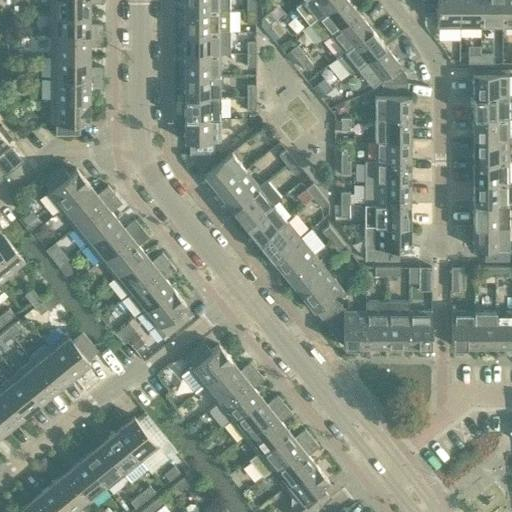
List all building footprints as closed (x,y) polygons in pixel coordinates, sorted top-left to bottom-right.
[(49,0),(50,13),(88,13),(88,3),(102,3),(102,0),(49,0)] [(183,0),(184,10),(228,10),(228,0),(183,0)] [(245,0),(246,10),(255,10),(254,0),(245,0)] [(302,0),(294,6),(308,23),(336,0),(302,0)] [(322,40),(329,33),(356,11),(347,0),(336,0),(308,23),(322,40)] [(423,0),(423,1),(423,10),(436,10),(436,27),(459,27),(458,0),(423,0)] [(458,0),(459,27),(480,27),(479,0),(458,0)] [(479,0),(480,27),(502,27),(501,0),(479,0)] [(511,0),(501,0),(502,27),(511,27),(511,0)] [(184,10),(184,32),(229,32),(228,10),(184,10)] [(255,10),(246,10),(246,22),(255,22),(255,10)] [(262,16),(270,26),(276,21),(269,11),(262,16)] [(329,33),(343,50),(370,28),(356,11),(329,33)] [(50,13),(50,34),(102,35),(102,23),(88,23),(88,13),(50,13)] [(276,21),(270,26),(278,36),(284,30),(276,21)] [(343,50),(357,67),(384,45),(370,28),(343,50)] [(184,32),(184,53),(219,54),(229,53),(229,32),(184,32)] [(50,34),(50,56),(88,56),(88,46),(102,46),(102,35),(50,34)] [(246,41),(246,53),(255,53),(255,41),(246,41)] [(289,50),(297,60),(304,54),(296,44),(289,50)] [(371,85),(378,79),(380,82),(405,82),(405,74),(397,64),(398,63),(384,45),(357,67),(371,85)] [(184,53),(184,75),(219,75),(219,54),(184,53)] [(255,53),(246,53),(246,66),(255,66),(255,53)] [(304,54),(297,60),(305,70),(312,64),(304,54)] [(467,63),(480,63),(480,54),(467,54),(467,63)] [(480,54),(480,63),(493,63),(493,54),(480,54)] [(50,56),(50,78),(102,78),(102,66),(88,67),(88,56),(50,56)] [(473,73),(473,96),(507,96),(507,73),(473,73)] [(184,75),(184,97),(219,97),(219,75),(184,75)] [(50,78),(50,99),(88,99),(88,89),(102,89),(102,78),(50,78)] [(316,84),(324,93),(331,88),(323,78),(316,84)] [(374,95),(374,117),(409,117),(409,95),(405,95),(405,82),(380,82),(381,95),(374,95)] [(246,84),(246,96),(255,96),(255,84),(246,84)] [(255,96),(246,96),(246,109),(255,109),(255,96)] [(473,96),(473,117),(507,117),(507,96),(473,96)] [(184,97),(184,118),(219,118),(219,97),(184,97)] [(50,122),(54,122),(54,134),(78,134),(78,122),(88,122),(88,99),(50,99),(50,122)] [(340,117),(340,130),(349,130),(348,117),(340,117)] [(374,117),(374,139),(409,139),(409,117),(374,117)] [(473,117),(473,139),(507,139),(507,117),(473,117)] [(184,141),(189,141),(188,153),(213,153),(213,141),(219,141),(219,118),(184,118),(184,141)] [(374,139),(374,161),(408,161),(409,139),(374,139)] [(473,139),(472,160),(507,161),(507,139),(473,139)] [(340,148),(340,160),(349,160),(349,148),(340,148)] [(278,155),(286,164),(293,159),(285,149),(278,155)] [(203,174),(218,192),(245,170),(230,152),(203,174)] [(213,159),(213,153),(188,153),(188,155),(200,169),(202,167),(213,159)] [(0,156),(0,168),(4,173),(9,169),(9,166),(2,156),(0,156)] [(293,159),(286,164),(294,174),(300,169),(293,159)] [(349,160),(340,160),(340,173),(349,173),(349,160)] [(472,160),(472,182),(507,182),(507,161),(472,160)] [(364,161),(364,182),(408,182),(408,161),(374,161),(364,161)] [(45,192),(59,210),(89,186),(75,168),(68,174),(60,164),(41,179),(49,189),(45,192)] [(218,192),(231,208),(258,186),(245,170),(218,192)] [(231,208),(245,225),(272,203),(280,197),(266,180),(258,186),(231,208)] [(364,182),(364,204),(408,204),(408,182),(364,182)] [(472,182),(472,204),(507,204),(511,203),(511,182),(507,182),(472,182)] [(305,188),(313,198),(320,192),(312,183),(305,188)] [(59,210),(73,226),(114,194),(107,185),(96,194),(89,186),(59,210)] [(340,191),(340,204),(349,204),(349,191),(340,191)] [(320,192),(313,198),(321,208),(328,202),(320,192)] [(73,226),(87,243),(117,219),(110,211),(121,202),(114,194),(73,226)] [(245,225),(258,242),(285,220),(272,203),(245,225)] [(349,204),(340,204),(340,216),(349,216),(349,204)] [(364,204),(364,225),(408,225),(408,204),(364,204)] [(472,204),(472,225),(507,225),(507,204),(472,204)] [(87,243),(100,260),(141,227),(134,218),(123,227),(117,219),(87,243)] [(258,242),(272,259),(299,237),(285,220),(258,242)] [(321,231),(329,240),(336,235),(328,225),(321,231)] [(364,225),(363,248),(363,260),(374,260),(373,260),(398,260),(398,248),(408,248),(408,225),(364,225)] [(507,225),(472,225),(472,248),(483,248),(483,260),(507,260),(507,225)] [(100,260),(114,277),(144,253),(137,245),(148,236),(141,227),(100,260)] [(2,234),(0,235),(0,281),(24,262),(2,234)] [(336,235),(329,240),(337,250),(344,245),(336,235)] [(272,259),(286,276),(313,254),(299,237),(272,259)] [(114,277),(127,294),(168,261),(161,252),(150,261),(144,253),(114,277)] [(286,276),(299,292),(326,270),(313,254),(286,276)] [(127,294),(141,310),(171,286),(164,278),(175,270),(168,261),(127,294)] [(374,275),(386,275),(386,266),(374,266),(374,275)] [(386,266),(386,275),(399,275),(399,266),(386,266)] [(418,290),(430,290),(430,266),(418,266),(418,290)] [(450,290),(463,290),(463,266),(450,266),(450,290)] [(482,275),(494,275),(494,266),(482,266),(482,275)] [(494,266),(494,275),(507,275),(507,266),(494,266)] [(299,292),(313,310),(321,319),(340,304),(346,294),(326,270),(299,292)] [(171,286),(141,310),(163,338),(188,318),(180,308),(185,304),(171,286)] [(30,288),(23,294),(31,304),(38,298),(30,288)] [(38,298),(31,304),(33,306),(39,313),(46,308),(38,298)] [(365,345),(386,345),(386,301),(365,301),(365,311),(365,345)] [(386,345),(408,345),(408,311),(408,301),(386,301),(386,345)] [(342,345),(365,345),(365,311),(343,311),(343,309),(340,304),(321,319),(329,329),(341,344),(342,343),(342,345)] [(8,307),(0,313),(0,317),(4,322),(14,314),(8,307)] [(511,310),(494,311),(494,345),(511,345),(511,310)] [(408,311),(408,345),(430,345),(430,311),(408,311)] [(473,345),(473,311),(450,311),(450,345),(473,345)] [(494,311),(473,311),(473,345),(494,345),(494,311)] [(15,320),(6,328),(11,335),(21,327),(15,320)] [(11,335),(6,328),(0,332),(0,341),(1,343),(11,335)] [(65,332),(47,346),(72,376),(89,362),(86,358),(96,350),(81,331),(71,339),(65,332)] [(195,391),(202,386),(232,362),(218,344),(210,350),(202,341),(184,356),(192,365),(181,374),(195,391)] [(47,346),(31,360),(55,389),(72,376),(47,346)] [(31,360),(14,373),(38,403),(55,389),(31,360)] [(202,386),(216,403),(256,370),(249,361),(238,370),(232,362),(202,386)] [(222,425),(229,419),(259,395),(253,387),(263,378),(256,370),(216,403),(208,409),(222,425)] [(14,373),(0,384),(0,390),(21,417),(38,403),(14,373)] [(0,390),(0,424),(5,430),(21,417),(0,390)] [(229,419),(243,436),(283,403),(276,394),(266,403),(259,395),(229,419)] [(243,436),(256,453),(286,429),(280,421),(291,412),(283,403),(243,436)] [(133,416),(116,430),(140,460),(157,446),(133,416)] [(256,453),(249,459),(262,476),(270,470),(311,437),(304,428),(293,437),(286,429),(256,453)] [(116,430),(99,444),(123,474),(129,481),(146,468),(140,460),(116,430)] [(270,470),(284,487),(313,462),(307,454),(318,446),(311,437),(270,470)] [(99,444),(82,457),(106,487),(123,474),(99,444)] [(82,457),(65,471),(90,501),(106,487),(82,457)] [(313,462),(284,487),(291,496),(289,511),(307,511),(328,496),(320,486),(328,480),(313,462)] [(163,473),(169,480),(179,472),(173,465),(163,473)] [(65,471),(49,485),(70,511),(75,511),(90,501),(65,471)] [(173,485),(178,491),(188,483),(183,477),(173,485)] [(70,511),(49,485),(32,498),(42,511),(70,511)] [(149,485),(139,493),(144,500),(154,492),(149,485)] [(144,500),(139,493),(129,501),(135,508),(144,500)] [(158,496),(148,504),(154,511),(164,503),(158,496)] [(42,511),(32,498),(15,511),(42,511)]
